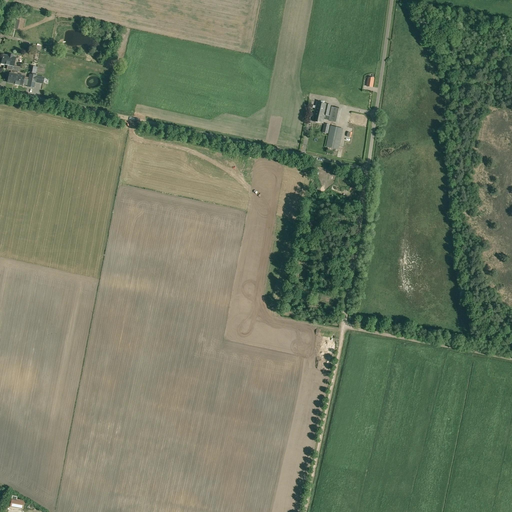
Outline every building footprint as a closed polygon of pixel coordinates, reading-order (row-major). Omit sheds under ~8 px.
[(7,69),(11,70),(18,72),(20,72),(21,67),(14,66),(15,58),(13,57),(14,55),(8,54),(7,56),(3,55),(2,64),(4,64),(3,69),(7,69)] [(18,72),(11,70),(10,73),(9,73),(8,82),(22,85),(23,79),(28,80),(27,86),(34,88),(35,82),(43,84),(44,77),(29,74),(29,78),(24,77),(24,76),(17,75),(18,72)] [(326,104),(317,102),(312,121),(323,124),(324,119),(329,120),(329,121),(337,123),(340,109),(332,107),(330,116),(328,116),(331,105),(326,104)] [(338,149),(340,145),(343,129),(331,126),(328,142),(327,147),(338,149)] [(23,505),(14,500),(11,505),(20,511),(23,505)]
